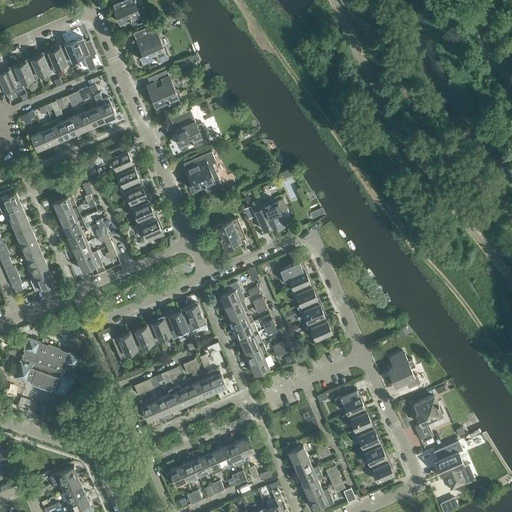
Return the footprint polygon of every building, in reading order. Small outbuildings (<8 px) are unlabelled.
[(133,0),(113,0),(111,1),(120,23),(129,18),(132,25),(143,20),(133,0)] [(134,32),(143,54),(141,55),(143,61),(156,56),(158,62),(168,58),(153,23),(134,32)] [(67,42),(65,43),(72,59),(84,54),(90,69),(96,67),(92,58),(95,56),(94,53),(96,52),(91,40),(85,43),(83,37),(77,39),(77,38),(76,39),(74,39),(73,39),(71,39),(70,40),(68,41),(67,42)] [(65,43),(48,51),(55,67),(72,59),(65,43)] [(48,51),(31,58),(38,74),(55,67),(48,51)] [(196,54),(184,60),(186,66),(199,60),(196,54)] [(31,58),(15,65),(21,81),(38,74),(31,58)] [(0,71),(0,79),(4,89),(21,81),(15,65),(0,71)] [(150,83),(149,83),(156,98),(153,99),(156,106),(168,100),(171,107),(181,102),(167,70),(148,78),(150,83)] [(90,85),(92,91),(98,88),(95,82),(90,85)] [(78,90),(83,99),(89,97),(87,93),(92,91),(90,85),(78,90)] [(77,102),(73,92),(67,95),(69,100),(71,105),(77,102)] [(100,93),(95,95),(97,100),(99,105),(98,105),(105,119),(116,114),(108,96),(102,98),(100,93)] [(56,99),(59,108),(65,106),(64,103),(69,100),(67,95),(56,99)] [(50,102),(44,104),(47,110),(53,107),(54,110),(59,108),(56,99),(50,102)] [(98,105),(87,110),(93,124),(105,119),(98,105)] [(33,109),(27,112),(30,117),(35,115),(33,109)] [(171,118),(179,138),(177,139),(179,145),(191,140),(194,147),(209,140),(201,122),(196,124),(190,109),(171,118)] [(87,110),(76,115),(82,129),(93,124),(87,110)] [(76,115),(64,120),(71,134),(82,129),(76,115)] [(57,118),(51,120),(60,139),(71,134),(64,120),(59,122),(57,118)] [(40,125),(42,129),(48,144),(60,139),(51,120),(40,125)] [(42,129),(30,134),(37,149),(48,144),(42,129)] [(131,161),(124,144),(108,151),(115,168),(131,161)] [(183,163),(191,182),(189,183),(192,189),(204,184),(207,191),(222,184),(213,163),(217,162),(212,150),(183,163)] [(91,158),(85,160),(88,167),(94,164),(91,158)] [(131,161),(115,168),(123,185),(139,178),(131,161)] [(130,202),(146,195),(139,178),(123,185),(130,202)] [(9,187),(0,190),(0,208),(1,211),(6,209),(20,202),(16,191),(11,193),(9,187)] [(72,194),(52,202),(57,214),(77,205),(72,194)] [(137,218),(153,211),(146,195),(130,202),(137,218)] [(259,198),(251,202),(254,210),(263,230),(278,223),(279,225),(286,222),(280,210),(287,207),(283,197),(270,203),(268,198),(260,202),(259,198)] [(87,201),(90,207),(95,205),(93,198),(87,201)] [(20,202),(6,209),(10,220),(25,214),(20,202)] [(77,205),(57,214),(62,225),(82,216),(80,212),(77,206),(77,205)] [(244,208),(249,218),(255,215),(250,205),(244,208)] [(163,234),(153,211),(137,218),(147,241),(163,234)] [(25,214),(10,220),(15,231),(30,225),(25,214)] [(82,216),(62,225),(67,236),(82,229),(82,230),(87,228),(86,228),(82,216)] [(209,229),(213,240),(220,237),(225,249),(231,246),(230,244),(245,237),(237,217),(209,229)] [(99,229),(95,230),(98,236),(107,232),(102,221),(97,223),(99,229)] [(30,225),(15,231),(20,242),(35,236),(30,225)] [(82,229),(67,236),(72,247),(87,241),(82,230),(82,229)] [(107,232),(98,236),(101,242),(104,241),(106,245),(112,243),(107,232)] [(35,236),(20,242),(25,254),(39,247),(35,236)] [(87,241),(72,247),(76,258),(92,252),(87,241)] [(109,251),(105,253),(108,259),(117,255),(112,243),(106,245),(109,251)] [(39,247),(25,254),(29,265),(44,259),(39,247)] [(7,248),(0,250),(0,257),(3,263),(11,259),(9,256),(10,255),(7,248)] [(92,252),(76,258),(81,270),(97,263),(94,258),(99,255),(97,250),(92,252)] [(11,259),(3,263),(7,274),(17,270),(15,265),(13,266),(11,259)] [(44,259),(29,265),(34,276),(49,270),(44,259)] [(289,278),(293,287),(309,280),(300,260),(280,269),(285,280),(289,278)] [(20,282),(21,283),(22,283),(17,270),(7,274),(13,286),(15,286),(14,285),(20,282)] [(34,277),(31,278),(36,290),(39,288),(54,281),(49,270),(34,276),(34,277)] [(226,291),(220,294),(225,306),(240,299),(244,297),(237,280),(224,286),(226,291)] [(300,303),(316,296),(309,280),(293,287),(300,303)] [(23,289),(21,283),(20,282),(14,285),(15,286),(17,291),(23,289)] [(260,291),(258,286),(248,289),(250,295),(260,291)] [(308,321),(324,314),(316,296),(300,303),(301,304),(297,306),(299,311),(303,309),(308,321)] [(255,306),(265,302),(263,297),(253,301),(255,306)] [(240,299),(225,306),(230,317),(244,310),(240,299)] [(197,302),(180,309),(187,326),(189,330),(194,328),(206,323),(204,318),(197,302)] [(267,308),(265,302),(255,306),(258,312),(267,308)] [(180,309),(163,316),(170,333),(173,338),(189,330),(187,326),(180,309)] [(244,310),(230,317),(235,328),(253,320),(252,317),(250,316),(247,316),(244,310)] [(324,314),(308,321),(315,338),(331,331),(324,314)] [(163,316),(146,324),(154,340),(170,333),(163,316)] [(274,324),(272,319),(263,323),(265,328),(274,324)] [(253,320),(235,328),(239,339),(258,331),(254,321),(253,320)] [(130,331),(137,347),(154,340),(146,324),(130,331)] [(274,324),(265,328),(267,334),(277,330),(274,324)] [(405,326),(399,329),(402,335),(408,331),(405,326)] [(130,331),(113,338),(120,355),(137,347),(130,331)] [(258,331),(239,339),(240,339),(244,350),(263,342),(258,331)] [(67,395),(74,377),(72,376),(76,368),(77,368),(81,354),(69,350),(68,351),(61,348),(61,347),(49,343),(48,344),(40,341),(41,340),(28,335),(23,349),(24,350),(21,358),(20,358),(14,376),(27,380),(28,378),(31,379),(31,381),(51,388),(51,386),(55,387),(54,390),(67,395)] [(274,351),(284,347),(282,341),(272,345),(274,351)] [(263,342),(244,350),(249,361),(264,355),(268,353),(263,342)] [(274,351),(277,357),(287,353),(284,347),(274,351)] [(388,368),(395,384),(405,380),(408,387),(420,381),(417,373),(414,375),(411,368),(416,366),(412,357),(407,359),(403,350),(389,356),(394,365),(388,368)] [(210,363),(206,353),(200,356),(204,366),(210,363)] [(264,355),(249,361),(254,373),(269,366),(264,355)] [(189,361),(193,370),(198,368),(195,359),(189,361)] [(189,361),(183,363),(188,373),(193,370),(189,361)] [(209,375),(215,390),(227,385),(219,366),(208,371),(209,375)] [(167,370),(171,380),(176,378),(172,368),(167,370)] [(167,370),(161,373),(165,382),(171,380),(167,370)] [(198,380),(204,394),(215,390),(209,375),(198,380)] [(144,380),(149,390),(154,388),(150,378),(144,380)] [(144,380),(134,384),(138,394),(149,390),(144,380)] [(186,385),(193,399),(204,394),(198,380),(186,385)] [(174,386),(182,404),(193,399),(186,385),(180,387),(179,384),(174,386)] [(164,394),(170,409),(182,404),(174,386),(168,388),(170,392),(164,394)] [(344,404),(347,412),(363,405),(356,388),(334,398),(337,407),(344,404)] [(414,402),(418,412),(416,413),(420,423),(414,425),(420,437),(432,432),(427,420),(442,413),(433,393),(414,402)] [(151,396),(159,414),(170,409),(164,394),(158,397),(156,394),(151,396)] [(159,414),(151,396),(140,401),(147,419),(159,414)] [(363,405),(347,412),(347,413),(342,415),(345,422),(350,420),(354,429),(371,422),(363,405)] [(371,422),(354,429),(362,446),(378,439),(371,422)] [(236,440),(243,454),(260,447),(257,440),(251,442),(248,435),(236,440)] [(378,439),(362,446),(369,462),(385,455),(378,439)] [(236,440),(225,445),(231,459),(243,454),(236,440)] [(437,456),(433,458),(441,476),(444,474),(451,488),(466,481),(475,478),(469,463),(465,465),(458,450),(462,449),(458,440),(434,450),(437,456)] [(318,452),(328,447),(326,443),(316,446),(318,452)] [(214,449),(222,468),(233,463),(231,459),(225,445),(214,449)] [(302,445),(288,451),(293,463),(307,456),(302,445)] [(318,452),(321,457),(331,454),(328,447),(318,452)] [(214,449),(203,454),(209,469),(211,473),(222,468),(214,449)] [(209,469),(203,454),(192,459),(198,474),(209,469)] [(385,455),(369,462),(376,479),(393,472),(385,455)] [(307,456),(293,463),(297,474),(312,467),(307,456)] [(180,464),(187,479),(198,474),(192,459),(180,464)] [(175,484),(187,479),(180,464),(169,469),(175,484)] [(56,473),(50,475),(54,485),(60,482),(78,475),(74,465),(56,473)] [(258,475),(254,465),(248,468),(253,477),(258,475)] [(328,474),(338,470),(336,465),(326,469),(328,474)] [(312,467),(297,474),(302,485),(317,479),(312,467)] [(241,482),(247,480),(243,470),(237,472),(241,482)] [(328,474),(333,485),(342,481),(338,470),(328,474)] [(241,482),(237,472),(232,475),(236,485),(241,482)] [(78,475),(60,482),(64,491),(82,484),(78,475)] [(317,479),(302,485),(307,496),(322,489),(317,479)] [(219,492),(225,489),(220,480),(215,482),(219,492)] [(342,481),(333,485),(335,491),(345,487),(342,481)] [(219,492),(215,482),(209,485),(214,494),(219,492)] [(82,484),(64,491),(68,500),(86,493),(82,484)] [(266,508),(267,511),(287,511),(277,486),(271,489),(277,504),(266,508)] [(322,489),(307,496),(312,507),(320,504),(322,507),(333,501),(327,487),(322,489)] [(197,501),(202,499),(198,489),(192,492),(197,501)] [(197,501),(192,492),(187,494),(191,504),(197,501)] [(86,493),(68,500),(72,509),(90,501),(86,493)] [(440,503),(444,510),(459,504),(455,496),(440,503)] [(185,497),(175,501),(178,507),(187,503),(185,497)] [(90,501),(72,509),(73,511),(89,511),(93,510),(90,501)]
